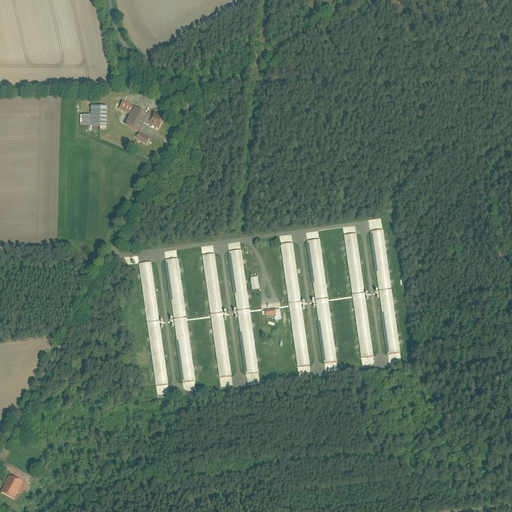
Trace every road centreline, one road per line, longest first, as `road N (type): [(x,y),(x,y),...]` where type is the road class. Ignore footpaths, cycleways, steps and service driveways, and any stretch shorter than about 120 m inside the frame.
road 1 (unclassified): [(108,0),(116,31),(183,98),(185,113),(0,460)]
road 2 (track): [(264,0),(238,236)]
